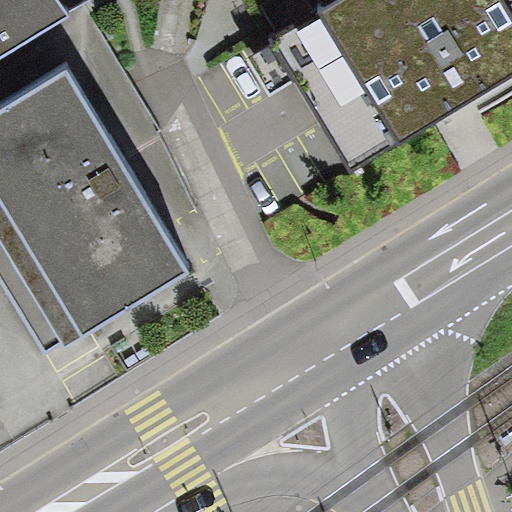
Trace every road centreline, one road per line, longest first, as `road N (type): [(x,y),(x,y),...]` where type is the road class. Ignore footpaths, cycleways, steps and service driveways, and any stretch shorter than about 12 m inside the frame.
road 1 (secondary): [(351,332),(54,511)]
road 2 (residential): [(351,332),(442,511)]
road 3 (secondary): [(511,231),(351,332)]
